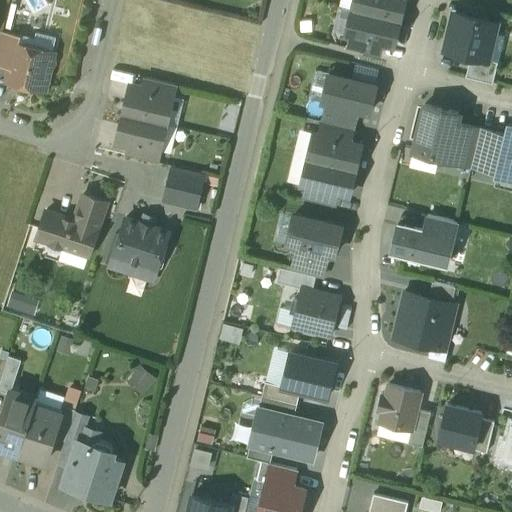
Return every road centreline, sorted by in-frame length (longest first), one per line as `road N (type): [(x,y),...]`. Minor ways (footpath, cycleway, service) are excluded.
road 1 (residential): [(149,511),(281,0)]
road 2 (residential): [(409,72),(365,238),(366,355)]
road 3 (residential): [(110,0),(75,144),(0,120)]
road 4 (residential): [(366,355),(325,511)]
road 5 (residential): [(366,355),(511,389)]
